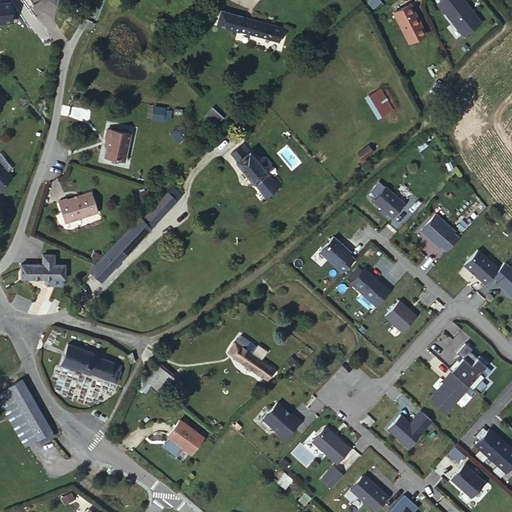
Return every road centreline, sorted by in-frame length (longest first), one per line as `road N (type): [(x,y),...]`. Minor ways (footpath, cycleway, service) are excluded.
road 1 (track): [(89,431),(119,392),(129,338),(224,286),(422,116),(506,16),(493,0)]
road 2 (unclassified): [(0,268),(24,223),(65,57),(95,0)]
road 3 (unknown): [(60,322),(217,158)]
road 4 (residential): [(13,329),(59,412),(164,491)]
road 5 (unclassified): [(380,381),(346,417),(412,480)]
road 6 (residential): [(380,381),(278,289)]
